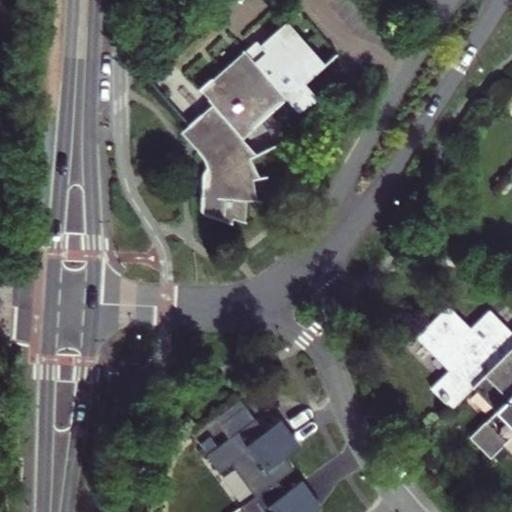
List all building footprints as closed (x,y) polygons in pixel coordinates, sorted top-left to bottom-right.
[(217,101),(186,131),(207,154),(212,164),(212,182),(206,183),(206,209),(210,212),(226,218),(229,197),(260,199),(255,178),(261,176),(253,156),(259,153),(247,139),(260,126),(258,124),(288,95),(302,109),(322,97),(307,82),(327,63),(288,21),(265,44),(261,40),(207,91),(217,101)] [(475,386),(504,357),(489,342),(507,324),(492,309),(474,326),(451,304),(419,335),(452,369),(435,386),(454,407),(475,386)] [(489,342),(504,357),(511,348),(511,329),(507,324),(489,342)] [(493,456),(506,443),(511,437),(511,348),(504,357),(475,386),(498,410),(474,435),(493,456)] [(264,430),(267,428),(257,415),(254,418),(238,399),(219,414),(235,434),(211,453),(223,470),(237,459),(263,492),(280,480),(297,466),(287,453),(301,441),(293,430),(273,444),(264,430)] [(283,417),(267,428),(264,430),(273,444),(293,430),(283,417)] [(297,511),(295,508),(316,491),(305,478),(289,491),(280,480),(263,492),(246,505),(251,511),(297,511)] [(314,511),(325,504),(316,491),(295,508),(297,511),(314,511)]
